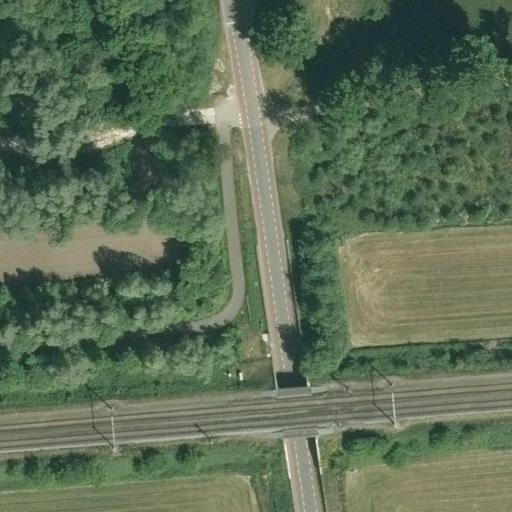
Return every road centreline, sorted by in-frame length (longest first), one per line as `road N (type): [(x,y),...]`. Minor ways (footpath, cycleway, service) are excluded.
road 1 (tertiary): [(309,511),(235,0)]
road 2 (track): [(252,120),(511,81)]
